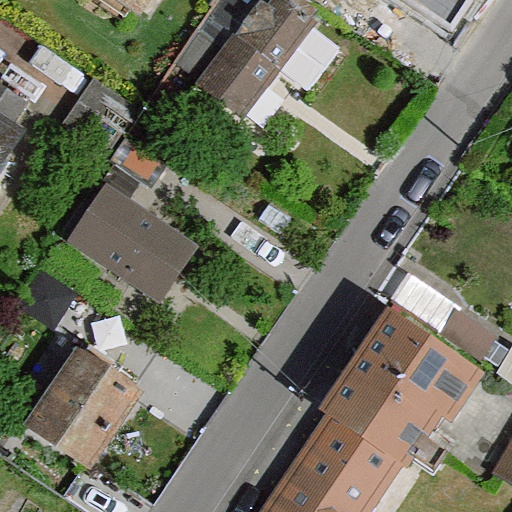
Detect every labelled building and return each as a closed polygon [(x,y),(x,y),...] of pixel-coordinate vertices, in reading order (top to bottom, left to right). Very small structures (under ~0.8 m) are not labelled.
[(154,0),(102,0),(138,25),(154,0)] [(312,31),(268,0),(259,0),(190,94),(240,130),(312,31)] [(425,20),(387,0),(349,0),(336,25),(404,60),(425,20)] [(0,150),(22,116),(0,102),(0,150)] [(94,196),(58,250),(150,312),(186,258),(94,196)] [(394,323),(327,421),(333,425),(273,511),(365,511),(398,464),(406,469),(442,416),(451,422),(479,381),(394,323)] [(136,396),(76,356),(26,431),(86,472),(136,396)] [(511,511),(511,360),(510,360),(492,393),(511,404),(511,411),(469,491),(508,511),(511,511)]
